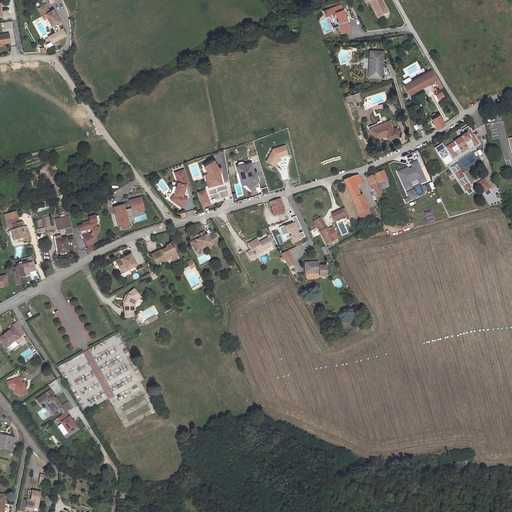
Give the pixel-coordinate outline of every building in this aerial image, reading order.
[(380,0),(363,0),(364,3),(369,0),(377,17),(386,13),(380,0)] [(340,5),(322,11),(324,17),(335,14),(338,22),(336,23),(338,27),(332,28),(334,34),(340,32),(340,34),(350,31),(347,24),(348,24),(346,18),(345,18),(340,5)] [(39,13),(43,21),(46,20),(48,23),(52,32),(53,32),(57,30),(61,28),(54,15),(50,17),(47,9),(39,13)] [(2,22),(3,32),(14,31),(13,21),(2,22)] [(57,30),(53,32),(56,38),(48,42),(51,48),(66,41),(63,34),(60,36),(57,30)] [(0,47),(10,46),(9,38),(0,39),(0,47)] [(382,70),(382,62),(376,61),(377,54),(370,53),(370,61),(372,61),(372,70),(370,70),(370,79),(383,80),(383,70),(382,70)] [(436,80),(430,71),(404,87),(409,95),(435,81),(440,89),(442,88),(437,79),(436,80)] [(355,104),(360,102),(358,94),(346,98),(348,104),(354,103),(355,104)] [(434,114),(432,115),(434,119),(432,120),(436,129),(443,125),(439,115),(436,117),(434,114)] [(379,129),(378,127),(371,130),(375,141),(387,137),(388,139),(389,140),(390,141),(391,141),(397,139),(394,132),(391,124),(379,129)] [(459,154),(467,148),(472,145),(474,148),(478,145),(469,131),(465,134),(465,135),(464,136),(460,138),(460,139),(453,143),(453,144),(445,149),(453,160),(457,157),(455,154),(458,152),(459,154)] [(273,149),(266,162),(274,166),(279,157),(288,154),(285,145),(273,149)] [(441,146),(434,151),(437,155),(444,151),(441,146)] [(444,151),(437,155),(442,162),(449,157),(444,151)] [(213,161),(203,167),(208,174),(211,187),(222,184),(218,169),(213,161)] [(401,173),(402,177),(400,178),(405,190),(411,188),(408,182),(418,177),(421,183),(426,181),(417,161),(414,162),(416,166),(412,168),(401,173)] [(250,164),(236,167),(238,172),(239,171),(240,174),(242,173),(244,181),(242,181),(243,185),(245,185),(249,190),(257,182),(257,181),(256,177),(258,177),(257,175),(256,172),(253,173),(250,164)] [(401,173),(412,168),(411,166),(398,172),(400,178),(402,177),(401,173)] [(454,175),(460,171),(456,166),(450,169),(454,175)] [(174,173),(178,183),(175,194),(172,197),(177,200),(175,203),(181,207),(187,199),(182,196),(185,185),(185,184),(188,183),(183,170),(174,173)] [(460,171),(454,175),(458,182),(464,178),(460,171)] [(379,197),(383,196),(378,184),(386,180),(383,172),(368,179),(370,186),(372,185),(373,189),(375,189),(379,197)] [(351,201),(360,197),(356,188),(362,185),(358,176),(350,179),(344,183),(351,201)] [(464,178),(458,182),(462,187),(468,184),(464,178)] [(482,192),(489,187),(483,178),(476,183),(482,192)] [(409,201),(417,198),(414,189),(406,192),(409,201)] [(205,191),(197,194),(202,208),(210,206),(205,191)] [(364,208),(360,197),(351,201),(355,211),(364,208)] [(280,206),(283,205),(281,199),(271,202),(275,215),(282,213),(280,206)] [(131,205),(114,208),(118,226),(122,225),(127,224),(128,223),(127,219),(134,218),(132,212),(138,211),(139,214),(145,212),(142,200),(130,202),(130,203),(131,205)] [(364,208),(355,211),(359,219),(370,215),(367,207),(364,208)] [(334,215),(336,221),(348,216),(345,209),(334,215)] [(8,227),(13,226),(12,224),(19,222),(16,211),(4,215),(8,227)] [(69,215),(55,218),(58,229),(66,227),(72,225),(69,215)] [(84,226),(79,227),(80,232),(81,231),(82,234),(84,234),(86,238),(85,238),(89,245),(97,241),(95,238),(100,229),(99,229),(96,227),(95,223),(97,222),(100,222),(99,216),(90,218),(91,222),(83,224),(84,226)] [(296,230),(301,228),(296,216),(292,218),(294,222),(280,228),(284,236),(291,233),(295,241),(305,237),(303,231),(298,234),(296,230)] [(327,245),(338,239),(332,228),(328,230),(321,217),(319,218),(318,216),(313,218),(315,221),(313,221),(327,245)] [(16,240),(18,239),(23,238),(23,241),(30,239),(27,227),(26,226),(25,226),(23,227),(22,222),(19,222),(12,224),(13,226),(14,229),(13,229),(16,240)] [(36,233),(45,232),(44,228),(38,229),(37,223),(35,223),(36,233)] [(313,238),(318,235),(315,229),(310,231),(313,238)] [(199,249),(200,250),(207,246),(208,248),(216,243),(212,235),(206,238),(205,236),(203,237),(201,233),(196,236),(197,239),(189,243),(193,252),(199,249)] [(66,236),(55,238),(59,252),(69,249),(66,236)] [(252,251),(247,254),(251,262),(256,259),(255,257),(268,250),(267,248),(271,246),(268,240),(260,244),(258,241),(249,245),(252,251)] [(88,254),(94,251),(90,245),(85,248),(88,254)] [(163,248),(148,255),(153,265),(158,262),(161,264),(167,261),(172,262),(174,258),(170,250),(169,251),(166,245),(164,247),(163,248)] [(207,253),(197,258),(200,264),(210,259),(207,253)] [(128,256),(123,259),(119,261),(118,259),(113,262),(118,271),(123,269),(124,271),(133,266),(128,256)] [(189,260),(185,262),(189,269),(193,266),(189,260)] [(319,275),(326,275),(326,266),(319,266),(318,262),(305,263),(305,274),(319,273),(319,275)] [(16,270),(18,279),(20,279),(23,278),(24,279),(31,278),(30,274),(38,272),(35,264),(28,265),(27,263),(22,264),(22,263),(19,264),(19,265),(18,265),(19,270),(16,270)] [(0,276),(0,287),(9,285),(7,275),(0,276)] [(132,297),(136,294),(132,288),(126,292),(121,304),(123,316),(131,315),(130,310),(130,306),(131,302),(130,301),(132,297)] [(138,297),(136,294),(132,297),(130,301),(131,302),(130,306),(130,310),(132,309),(132,306),(134,300),(138,297)] [(146,321),(147,324),(157,319),(155,315),(157,314),(153,306),(139,313),(140,316),(135,319),(138,325),(146,321)] [(13,328),(14,329),(21,339),(25,336),(17,324),(13,328)] [(14,329),(0,338),(0,340),(6,349),(21,339),(14,329)] [(29,359),(36,354),(31,348),(24,353),(29,359)] [(22,384),(20,377),(7,381),(9,387),(13,389),(14,393),(18,395),(19,396),(26,393),(23,384),(22,384)] [(35,399),(39,405),(47,399),(48,400),(48,401),(49,401),(48,402),(50,405),(54,412),(59,409),(62,407),(61,406),(55,397),(53,398),(53,397),(52,397),(52,396),(54,395),(50,390),(35,399)] [(66,402),(61,406),(62,407),(59,409),(62,414),(66,412),(70,409),(66,402)] [(62,414),(57,417),(68,433),(77,428),(74,424),(72,421),(66,412),(62,414)] [(15,440),(0,436),(0,449),(13,452),(15,440)] [(48,484),(50,476),(42,474),(40,482),(48,484)] [(39,509),(42,494),(32,492),(31,499),(29,498),(27,508),(35,509),(35,508),(39,509)]
